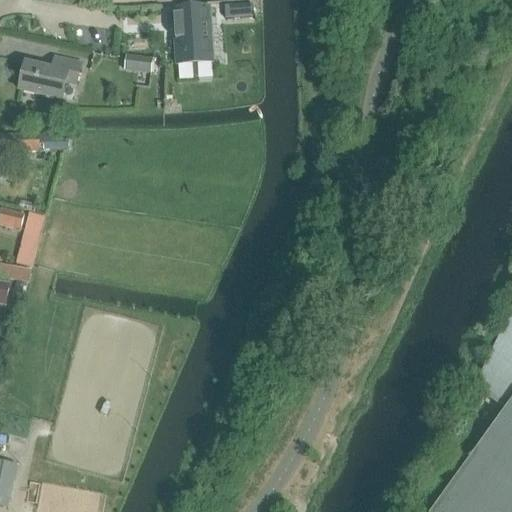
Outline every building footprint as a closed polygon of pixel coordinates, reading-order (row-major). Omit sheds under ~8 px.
[(253,6),(225,8),(226,20),(254,18),(253,6)] [(209,9),(175,11),(176,27),(175,27),(175,29),(176,29),(177,40),(176,41),(176,42),(177,42),(178,60),(178,66),(193,65),(193,66),(198,65),(213,64),(211,46),(212,46),(209,9)] [(127,58),(125,72),(151,75),(153,61),(127,58)] [(20,92),(62,102),(66,86),(76,88),(81,65),(56,59),(53,71),(26,65),(20,92)] [(40,137),(16,137),(16,153),(40,153),(44,153),(44,151),(68,151),(68,135),(44,135),(44,137),(40,137)] [(2,211),(0,217),(0,226),(21,232),(24,219),(25,217),(2,211)] [(30,215),(23,239),(39,243),(45,219),(30,215)] [(22,246),(17,265),(32,269),(37,250),(22,246)] [(0,271),(0,285),(10,287),(27,290),(30,277),(0,271)] [(0,305),(6,307),(10,287),(0,285),(0,305)] [(511,511),(511,403),(433,511),(511,511)] [(0,463),(0,507),(3,508),(9,479),(14,480),(17,467),(0,463)]
